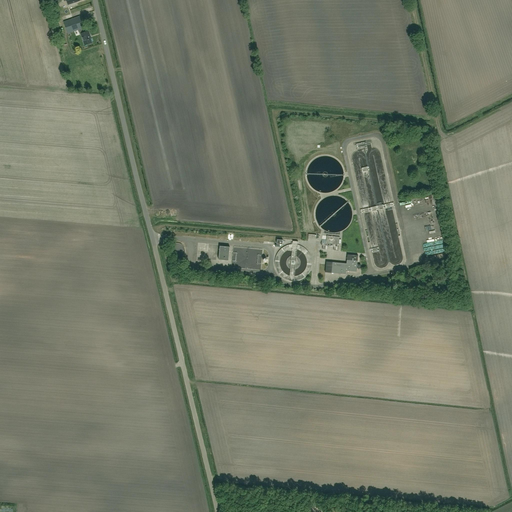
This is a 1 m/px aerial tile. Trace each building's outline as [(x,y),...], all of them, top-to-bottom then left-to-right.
[(75,2),(79,1),(79,0),(66,0),(69,8),(77,6),(77,5),(76,6),(75,3),(75,2)] [(84,45),(92,42),(90,35),(89,31),(84,32),(82,28),(84,28),(80,16),(64,22),(68,33),(78,30),(80,34),(81,34),(84,45)] [(322,235),(321,245),(323,245),(322,249),(327,250),(328,246),(334,246),(334,250),(338,251),(339,243),(340,243),(341,240),(339,239),(340,237),(322,235)] [(218,260),(228,261),(230,247),(220,246),(218,260)] [(326,262),(326,264),(325,272),(346,274),(346,271),(356,272),(357,268),(360,269),(361,265),(357,265),(358,256),(347,255),(346,265),(343,265),(343,263),(326,262)]
